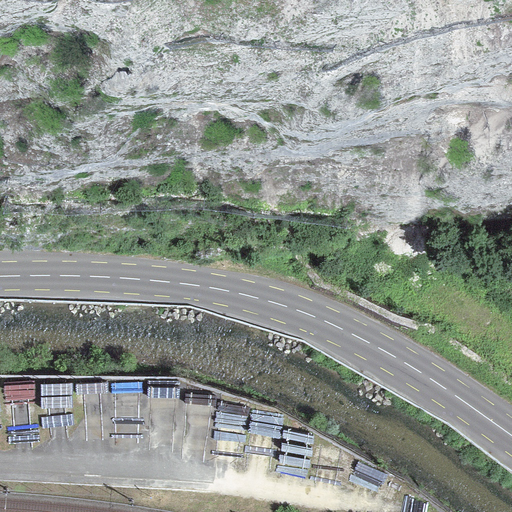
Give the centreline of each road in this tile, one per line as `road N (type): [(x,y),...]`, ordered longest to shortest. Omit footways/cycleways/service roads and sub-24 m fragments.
road 1 (primary): [(0,275),(181,282),(280,304),(378,347),(511,435)]
road 2 (track): [(0,462),(214,473),(389,511)]
